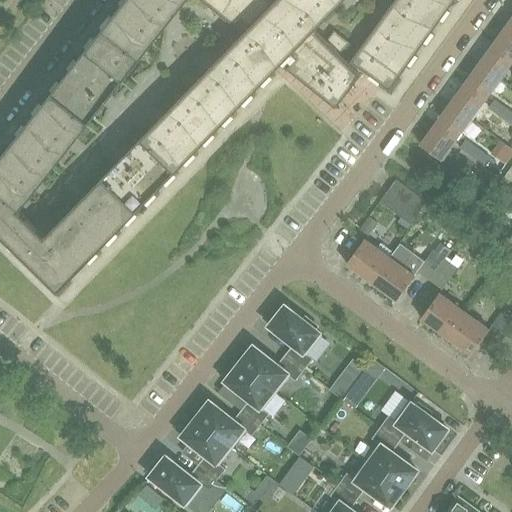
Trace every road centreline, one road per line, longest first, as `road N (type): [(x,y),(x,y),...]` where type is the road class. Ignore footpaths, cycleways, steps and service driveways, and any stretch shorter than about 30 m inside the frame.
road 1 (residential): [(297,255),(487,0)]
road 2 (residential): [(139,453),(297,255)]
road 3 (residential): [(500,404),(297,255)]
road 4 (residential): [(139,453),(0,344)]
road 5 (residential): [(420,511),(500,404)]
road 6 (residential): [(0,102),(81,0)]
